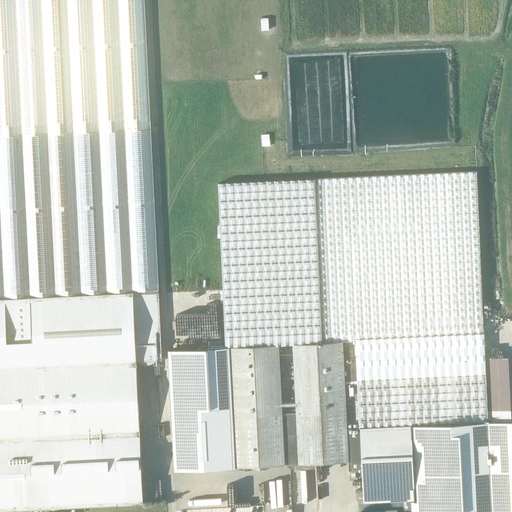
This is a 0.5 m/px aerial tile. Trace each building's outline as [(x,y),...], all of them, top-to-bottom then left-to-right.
[(0,0),(0,297),(159,290),(144,0),(0,0)] [(270,146),(270,138),(262,138),(262,146),(270,146)] [(343,340),(347,428),(411,425),(490,421),(477,171),(218,183),(226,345),(229,345),(279,343),(294,342),(343,340)] [(0,297),(0,509),(143,503),(137,361),(162,360),(159,293),(159,290),(0,297)] [(347,428),(343,340),(294,342),(297,413),(282,414),(283,434),(285,463),(299,462),(349,460),(347,428)] [(279,343),(229,345),(231,376),(235,465),(285,463),(283,434),(282,414),(279,343)] [(235,465),(231,376),(229,345),(226,345),(193,347),(169,348),(175,468),(235,465)] [(511,511),(511,420),(490,421),(411,425),(414,466),(415,487),(415,497),(415,498),(414,499),(414,500),(414,511),(511,511)] [(415,498),(415,497),(415,487),(414,466),(411,425),(347,428),(349,460),(349,470),(362,469),(364,501),(414,499),(415,498)] [(235,478),(195,479),(196,507),(236,506),(235,478)]
